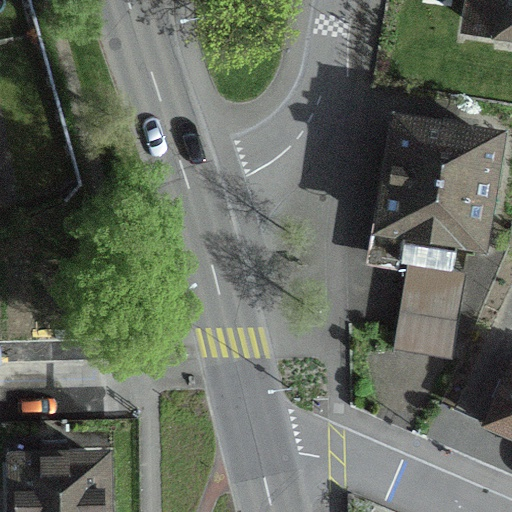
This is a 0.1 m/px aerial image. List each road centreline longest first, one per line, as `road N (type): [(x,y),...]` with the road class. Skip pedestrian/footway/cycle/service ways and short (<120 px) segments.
road 1 (residential): [(338,0),(326,66),(302,129),(206,221)]
road 2 (secondary): [(206,221),(265,451)]
road 3 (secondary): [(140,0),(206,221)]
road 4 (residential): [(462,511),(337,458),(265,451)]
road 5 (residential): [(0,388),(152,382)]
